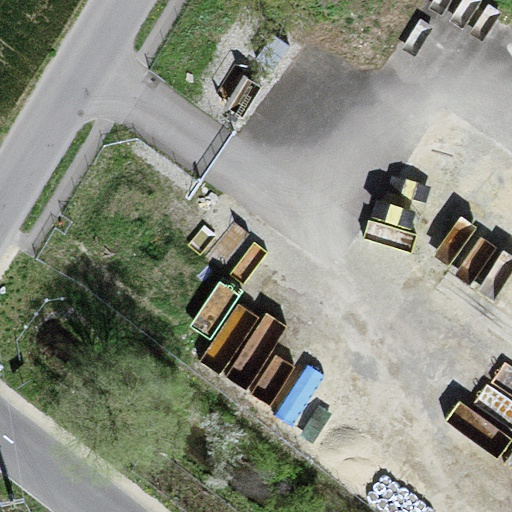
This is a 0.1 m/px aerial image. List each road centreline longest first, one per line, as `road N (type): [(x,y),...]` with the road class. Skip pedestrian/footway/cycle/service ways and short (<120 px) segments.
road 1 (residential): [(0,190),(119,0)]
road 2 (residential): [(101,511),(0,434)]
